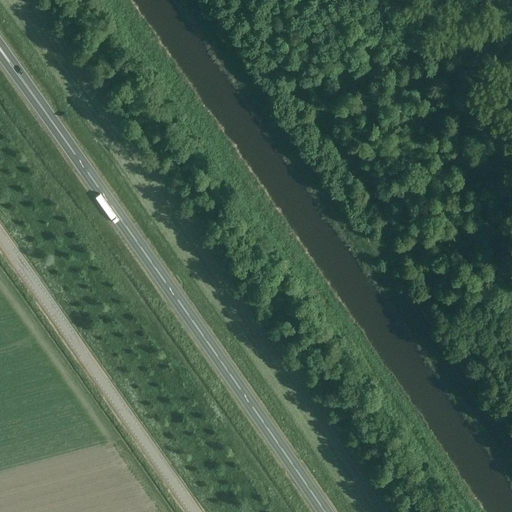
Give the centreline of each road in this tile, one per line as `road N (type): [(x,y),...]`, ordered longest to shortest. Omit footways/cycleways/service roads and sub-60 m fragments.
road 1 (trunk): [(329,511),(0,50)]
road 2 (unclassified): [(193,511),(0,236)]
